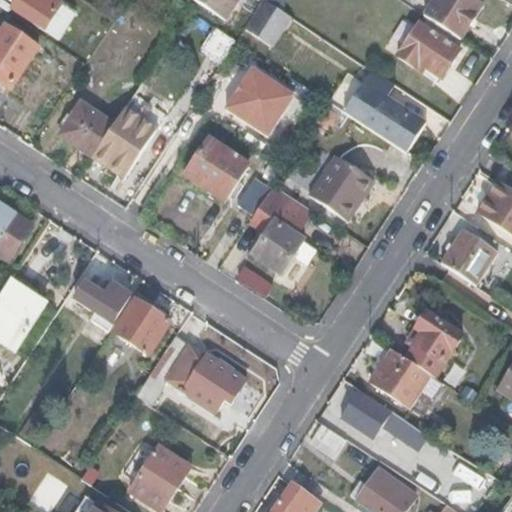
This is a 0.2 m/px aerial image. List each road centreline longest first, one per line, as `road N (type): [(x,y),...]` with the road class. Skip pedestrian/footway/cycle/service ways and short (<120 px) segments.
road 1 (residential): [(316,374),(0,153)]
road 2 (residential): [(511,74),(316,374)]
road 3 (residential): [(316,374),(225,511)]
